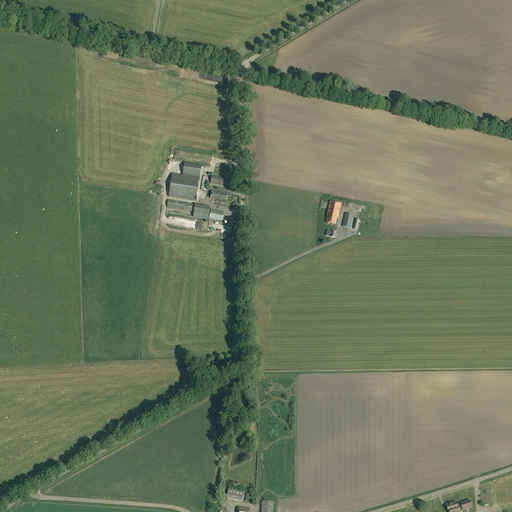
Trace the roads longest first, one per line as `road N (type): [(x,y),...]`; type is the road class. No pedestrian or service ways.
road 1 (unclassified): [(26,495),(244,368),(242,68)]
road 2 (track): [(511,131),(242,68)]
road 3 (unclassified): [(242,68),(0,16)]
road 4 (unclassified): [(26,495),(186,511)]
road 5 (unclassified): [(374,511),(511,468)]
road 6 (unclassified): [(242,68),(346,0)]
